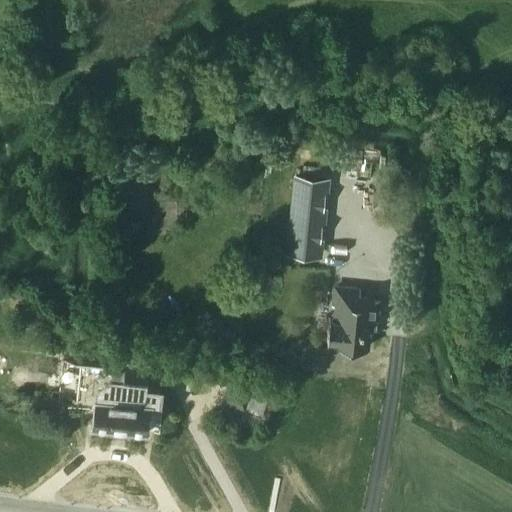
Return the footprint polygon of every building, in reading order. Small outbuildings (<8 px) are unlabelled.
[(340,153),(341,138),(300,136),(299,150),(340,153)] [(384,169),(385,146),(358,145),(356,167),(384,169)] [(326,195),(328,179),(295,175),(288,252),(320,256),(322,239),(319,239),(323,195),(323,194),(326,195)] [(340,340),(340,345),(368,347),(369,330),(375,331),(378,303),(355,301),(356,290),(336,289),(335,301),(327,301),(327,304),(321,304),(319,318),(330,319),(328,339),(340,340)] [(292,352),(270,343),(262,358),(284,368),(292,352)] [(159,389),(145,388),(147,363),(123,361),(122,367),(78,363),(74,408),(92,409),(90,427),(145,433),(148,406),(156,407),(159,389)] [(242,412),(249,389),(226,382),(219,405),(242,412)]
